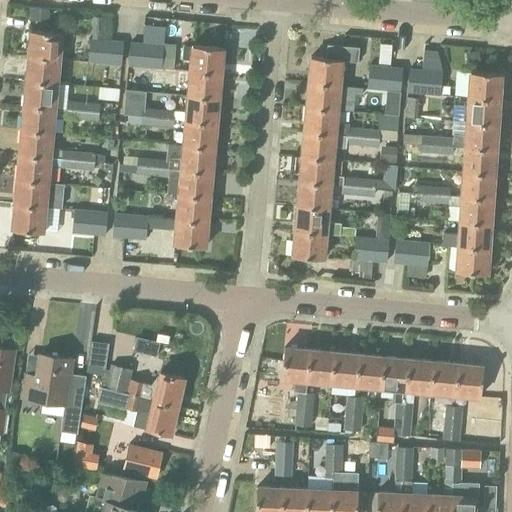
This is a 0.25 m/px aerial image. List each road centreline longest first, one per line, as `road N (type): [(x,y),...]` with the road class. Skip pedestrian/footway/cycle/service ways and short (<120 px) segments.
road 1 (residential): [(244,301),(280,2)]
road 2 (residential): [(511,323),(244,301)]
road 3 (residential): [(244,301),(0,277)]
road 4 (residential): [(201,511),(244,301)]
road 5 (residential): [(511,22),(375,8)]
